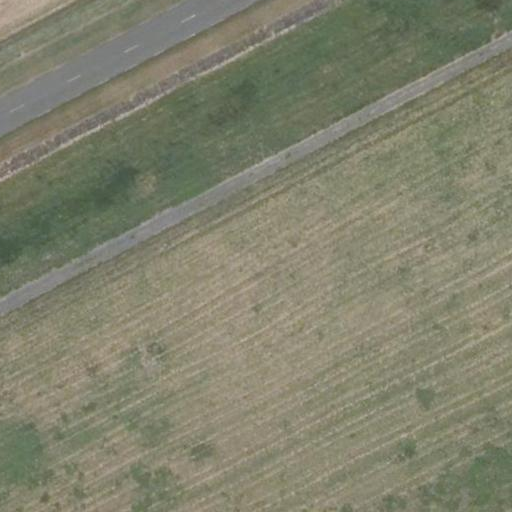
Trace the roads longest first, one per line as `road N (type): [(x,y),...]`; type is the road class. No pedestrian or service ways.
road 1 (track): [(0,312),(511,43)]
road 2 (track): [(323,0),(0,169)]
